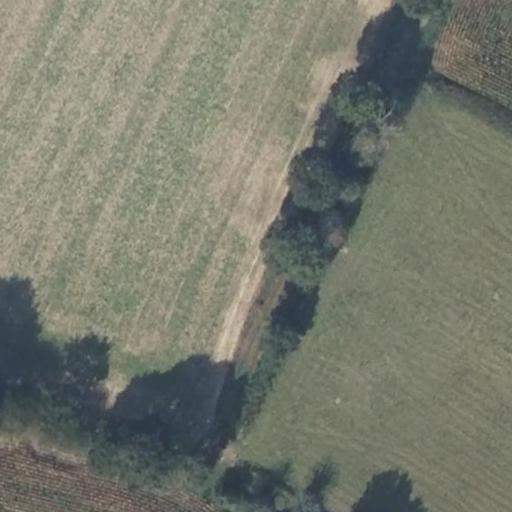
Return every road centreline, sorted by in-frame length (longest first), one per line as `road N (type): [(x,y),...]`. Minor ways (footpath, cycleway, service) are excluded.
road 1 (track): [(407,0),(204,473)]
road 2 (track): [(204,473),(0,400)]
